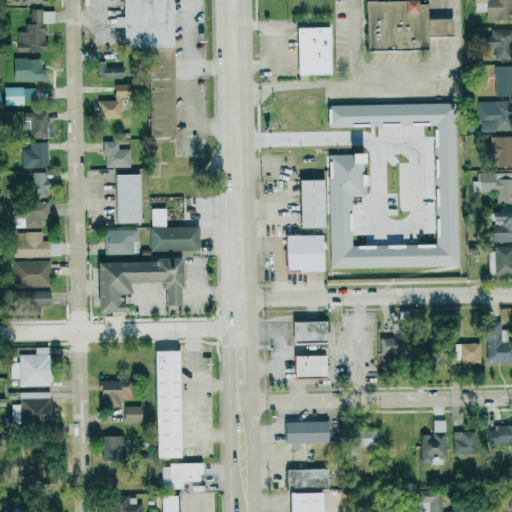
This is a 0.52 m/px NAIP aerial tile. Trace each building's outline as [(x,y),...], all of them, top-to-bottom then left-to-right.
[(174,0),(174,46),(150,47),(125,47),(125,0),(174,0)] [(367,0),(419,0),(419,2),(428,2),(428,18),(428,34),(428,49),(368,49),(367,0)] [(473,0),(474,12),(485,12),(485,21),(511,20),(510,0),(473,0)] [(17,52),(45,52),(45,23),(53,23),(53,10),(29,10),(29,24),(25,24),(25,31),(17,31),(17,52)] [(428,18),(453,18),(453,34),(428,34),(428,18)] [(299,26),(330,26),(330,73),(299,74),(299,26)] [(480,36),(481,48),(494,48),(494,59),(511,58),(510,29),(490,29),(490,35),(480,36)] [(151,138),(150,47),(174,46),(175,138),(151,138)] [(12,80),(35,81),(36,67),(40,67),(40,59),(13,58),(12,80)] [(95,77),(122,76),(121,67),(104,68),(104,62),(94,62),(95,77)] [(511,78),(511,66),(493,66),(494,101),(477,101),(478,131),(507,131),(507,118),(511,118),(511,78)] [(128,98),(127,84),(112,84),(113,98),(128,98)] [(3,87),(3,105),(23,105),(23,100),(34,100),(34,87),(3,87)] [(96,118),(119,117),(119,100),(96,100),(96,118)] [(45,112),(22,112),(23,128),(28,128),(28,138),(46,138),(45,112)] [(511,135),(489,136),(489,142),(480,142),(480,156),(496,156),(496,166),(511,165),(511,135)] [(129,167),(129,148),(117,148),(117,141),(103,140),(103,166),(129,167)] [(20,148),(21,167),(47,167),(46,141),(28,142),(29,148),(20,148)] [(45,197),(46,172),(29,171),(28,197),(45,197)] [(511,171),(479,172),(479,192),(495,191),(496,203),(511,202),(511,171)] [(138,173),(113,174),(114,222),(139,221),(138,173)] [(325,179),(325,227),(302,227),(302,180),(325,179)] [(14,227),(38,227),(38,218),(47,218),(48,203),(10,201),(10,219),(14,219),(14,227)] [(197,226),(165,227),(164,208),(149,208),(150,251),(197,250),(197,226)] [(511,241),(511,209),(499,210),(499,211),(491,212),(492,242),(511,241)] [(137,229),(104,230),(105,256),(138,255),(137,229)] [(10,257),(48,257),(47,240),(40,240),(40,231),(14,232),(15,241),(10,241),(10,257)] [(287,234),(323,233),(325,270),(288,271),(287,234)] [(511,247),(487,248),(488,274),(511,273),(511,247)] [(94,262),(95,311),(125,310),(125,304),(116,302),(116,294),(127,293),(127,282),(157,281),(157,288),(161,289),(163,304),(178,303),(177,288),(180,286),(180,257),(153,257),(153,261),(94,262)] [(49,285),(48,259),(11,261),(12,287),(49,285)] [(48,291),(18,291),(18,312),(38,312),(38,306),(48,306),(48,291)] [(296,321),(328,320),(328,342),(296,343),(296,321)] [(486,363),(511,362),(511,341),(499,342),(498,321),(485,321),(486,363)] [(424,364),(445,363),(444,337),(415,338),(416,356),(424,356),(424,364)] [(379,358),(403,358),(404,338),(380,338),(379,358)] [(479,343),(451,343),(451,363),(479,363),(479,343)] [(34,354),(18,354),(18,386),(48,386),(49,347),(34,347),(34,354)] [(182,456),(159,456),(156,351),(179,350),(182,456)] [(296,353),(328,353),(328,378),(297,379),(296,353)] [(98,380),(99,406),(117,406),(117,398),(130,398),(129,379),(98,380)] [(20,424),(46,423),(45,391),(19,392),(20,424)] [(140,406),(122,406),(122,422),(140,421),(140,406)] [(287,421),(329,420),(329,442),(287,443),(287,421)] [(419,434),(419,464),(438,464),(438,459),(445,459),(444,420),(431,420),(432,434),(419,434)] [(511,425),(487,425),(487,445),(511,445),(511,425)] [(376,430),(353,429),(352,445),(376,446),(376,430)] [(452,431),(452,453),(475,453),(474,431),(452,431)] [(123,458),(122,435),(100,435),(101,458),(123,458)] [(50,492),(50,462),(36,462),(36,474),(29,474),(30,492),(50,492)] [(183,481),(183,488),(163,489),(163,466),(172,466),(171,463),(201,463),(201,481),(183,481)] [(288,469),(329,467),(330,489),(288,490),(288,469)] [(417,490),(417,511),(455,511),(441,511),(441,489),(417,490)] [(323,492),(323,511),(291,511),(291,493),(323,492)] [(164,511),(164,494),(177,493),(177,511),(164,511)] [(139,511),(139,495),(109,496),(109,511),(139,511)]
